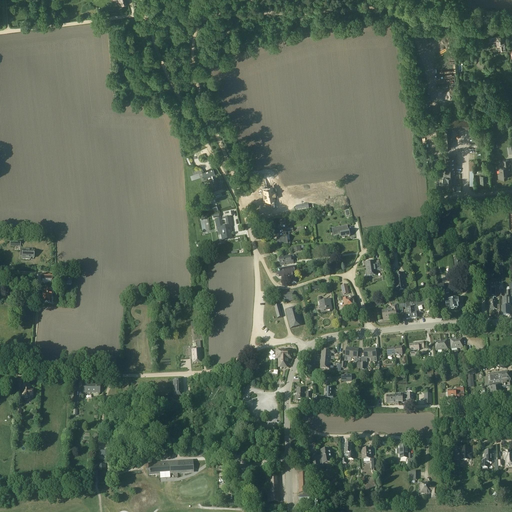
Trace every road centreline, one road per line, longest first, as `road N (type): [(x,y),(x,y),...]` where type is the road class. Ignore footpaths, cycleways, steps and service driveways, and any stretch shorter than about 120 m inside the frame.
road 1 (residential): [(257,256),(245,215),(168,79),(145,14)]
road 2 (residential): [(251,350),(207,372),(113,376),(0,367)]
road 3 (residential): [(511,441),(319,433),(286,415)]
road 4 (track): [(245,215),(193,72),(203,0)]
road 5 (residential): [(350,275),(363,251),(432,228),(444,198),(511,191)]
road 6 (residential): [(287,406),(435,406)]
road 7 (residential): [(145,14),(0,32)]
road 8 (tertiary): [(371,330),(511,322)]
